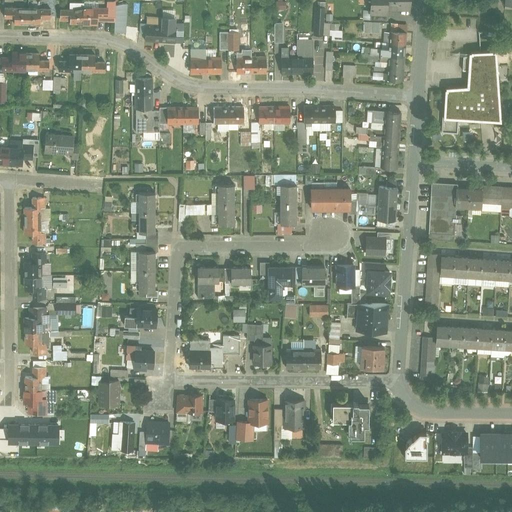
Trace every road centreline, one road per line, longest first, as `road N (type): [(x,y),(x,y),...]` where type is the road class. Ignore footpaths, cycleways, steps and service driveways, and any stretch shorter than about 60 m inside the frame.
road 1 (residential): [(332,246),(174,248),(169,382),(399,381)]
road 2 (residential): [(418,95),(209,88),(182,82),(114,41),(0,34)]
road 3 (residential): [(7,178),(7,405)]
road 4 (residential): [(414,162),(399,381)]
road 5 (residential): [(399,381),(409,399),(437,412),(511,413)]
